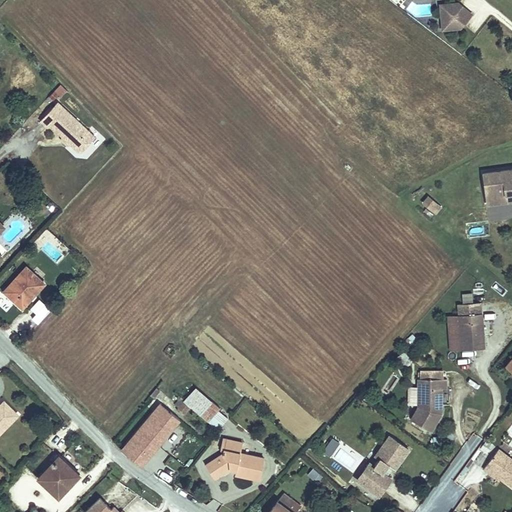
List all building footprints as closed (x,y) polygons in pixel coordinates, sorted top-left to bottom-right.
[(460,28),(471,14),(458,3),(441,5),(443,29),(460,28)] [(59,98),(66,90),(60,84),(52,92),(59,98)] [(64,138),(70,143),(78,151),(82,151),(95,137),(58,103),(41,121),(47,126),(49,124),(64,138)] [(511,192),(511,168),(486,172),(489,199),(509,197),(508,193),(511,192)] [(511,199),(511,192),(508,193),(509,197),(489,199),(490,203),(511,199)] [(442,208),(428,197),(424,202),(437,213),(442,208)] [(488,235),(487,224),(468,224),(468,235),(488,235)] [(22,307),(44,283),(26,267),(4,291),(22,307)] [(38,300),(29,309),(34,314),(30,319),(37,325),(50,311),(38,300)] [(484,348),(481,303),(458,304),(459,316),(447,316),(450,351),(484,348)] [(442,403),(442,388),(446,388),(446,378),(418,378),(418,407),(411,419),(431,431),(441,413),(441,407),(438,407),(438,403),(442,403)] [(196,387),(185,400),(184,401),(190,407),(200,415),(211,401),(212,400),(196,387)] [(154,398),(160,391),(156,388),(151,395),(154,398)] [(185,414),(190,407),(184,401),(185,400),(179,395),(176,398),(178,400),(175,404),(178,408),(176,409),(179,411),(180,410),(185,414)] [(0,432),(17,415),(4,401),(0,404),(0,432)] [(218,430),(228,418),(218,410),(220,408),(211,401),(200,415),(218,430)] [(142,465),(180,420),(160,403),(122,449),(142,465)] [(394,469),(408,450),(389,436),(375,455),(379,458),(374,466),(370,463),(358,480),(379,495),(391,478),(383,472),(389,464),(394,469)] [(260,479),(264,458),(240,453),(242,443),(223,438),(219,456),(206,464),(214,478),(228,469),(236,470),(235,474),(260,479)] [(331,457),(340,444),(332,438),(323,452),(331,457)] [(511,459),(498,449),(483,468),(491,474),(492,472),(501,478),(511,486),(511,459)] [(57,497),(78,474),(59,456),(38,479),(57,497)] [(323,478),(312,469),(308,474),(318,484),(323,478)] [(499,480),(501,478),(492,472),(491,474),(499,480)] [(474,491),(461,508),(467,511),(472,511),(478,505),(473,502),(478,494),(474,491)] [(296,511),(301,506),(283,493),(269,511),(296,511)] [(123,511),(122,510),(120,511),(119,511),(114,506),(111,509),(100,497),(85,511),(123,511)]
